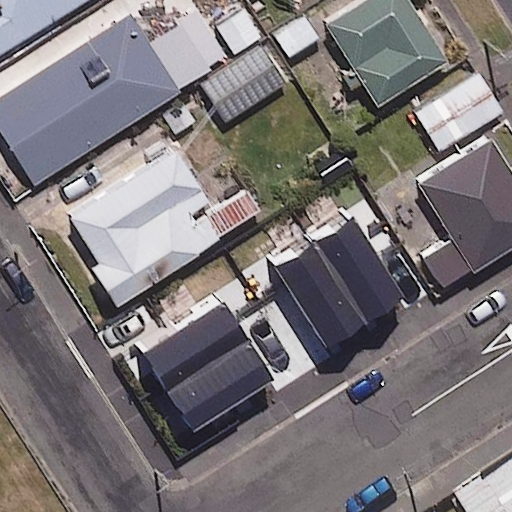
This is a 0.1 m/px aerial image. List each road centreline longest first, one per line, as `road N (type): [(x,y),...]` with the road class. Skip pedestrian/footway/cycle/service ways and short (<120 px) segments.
road 1 (residential): [(511,349),(259,511)]
road 2 (residential): [(129,511),(0,310)]
